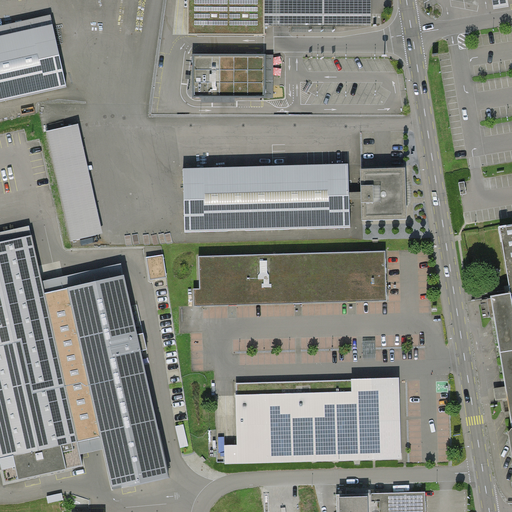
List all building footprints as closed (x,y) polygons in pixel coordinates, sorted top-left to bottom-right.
[(187,0),(188,38),(264,38),(264,29),(263,0),(187,0)] [(370,0),(263,0),(264,29),(370,30),(370,0)] [(54,26),(0,38),(0,102),(68,88),(54,26)] [(264,57),(194,57),(194,98),(264,98),(264,57)] [(81,127),(46,135),(70,244),(105,236),(81,127)] [(349,168),(184,172),(186,235),(351,231),(349,168)] [(408,170),(361,171),(362,222),(409,221),(408,170)] [(42,282),(30,226),(0,232),(0,466),(4,485),(85,467),(80,443),(100,438),(112,490),(168,478),(121,265),(42,282)] [(511,228),(503,230),(511,282),(511,293),(495,297),(511,392),(511,228)] [(388,254),(201,259),(202,291),(196,291),(197,307),(205,306),(389,302),(388,254)] [(165,257),(147,259),(150,282),(168,279),(165,257)] [(352,390),(236,393),(237,443),(224,444),(225,463),(402,458),(399,376),(351,377),(352,390)] [(496,386),(498,398),(509,396),(507,384),(496,386)] [(425,511),(425,493),(337,495),(337,511),(425,511)]
